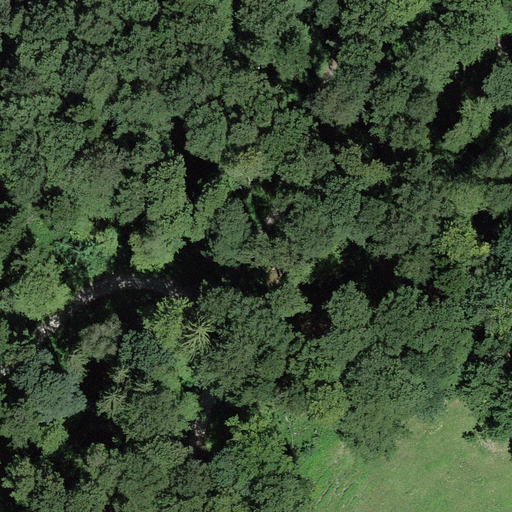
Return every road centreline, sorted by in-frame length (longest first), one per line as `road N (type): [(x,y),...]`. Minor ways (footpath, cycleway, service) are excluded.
road 1 (track): [(206,315),(158,272),(121,272),(77,296),(0,369)]
road 2 (track): [(167,511),(212,381),(216,341),(206,315)]
